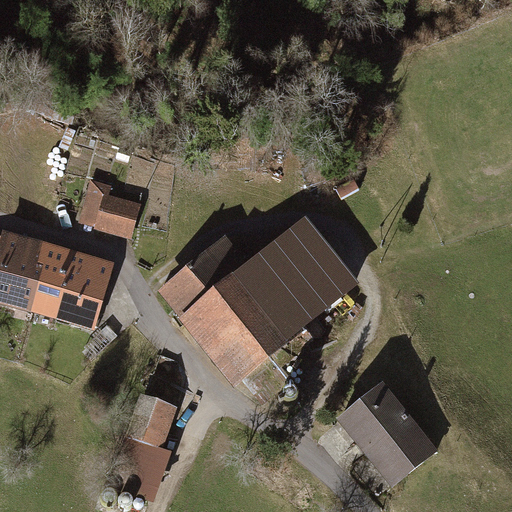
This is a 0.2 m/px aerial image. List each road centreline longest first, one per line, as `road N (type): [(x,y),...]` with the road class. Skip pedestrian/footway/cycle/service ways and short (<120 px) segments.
road 1 (residential): [(366,511),(308,451),(207,393),(156,327),(118,258),(0,219)]
road 2 (track): [(285,438),(359,341),(373,299),(334,230),(305,215),(239,224),(137,286)]
road 3 (track): [(207,393),(157,511)]
